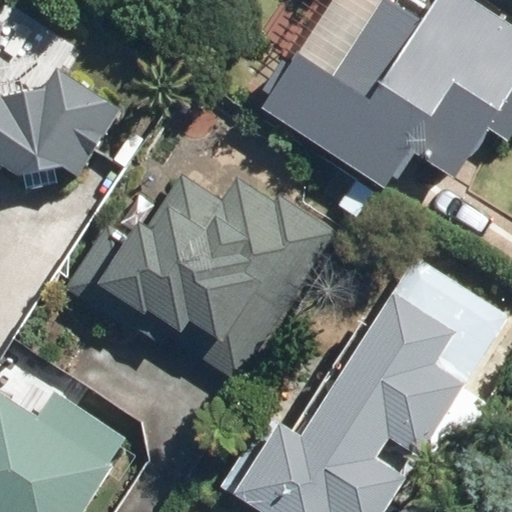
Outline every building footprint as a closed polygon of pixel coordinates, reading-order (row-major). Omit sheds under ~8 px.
[(395,0),(394,2),(390,0),(338,0),(265,110),(390,193),(418,151),(459,178),(489,134),(511,149),(511,147),(511,19),(483,0),(395,0)] [(0,173),(1,172),(62,209),(127,105),(61,63),(45,88),(24,75),(13,93),(0,85),(0,173)] [(335,229),(245,172),(237,185),(181,149),(130,229),(113,218),(66,292),(230,396),(335,229)] [(511,316),(415,254),(302,428),(279,412),(230,487),(253,502),(268,511),(385,511),(412,472),(385,455),(398,435),(424,452),(511,317),(511,316)] [(43,432),(0,404),(0,511),(105,511),(122,487),(114,482),(132,455),(59,407),(43,432)]
